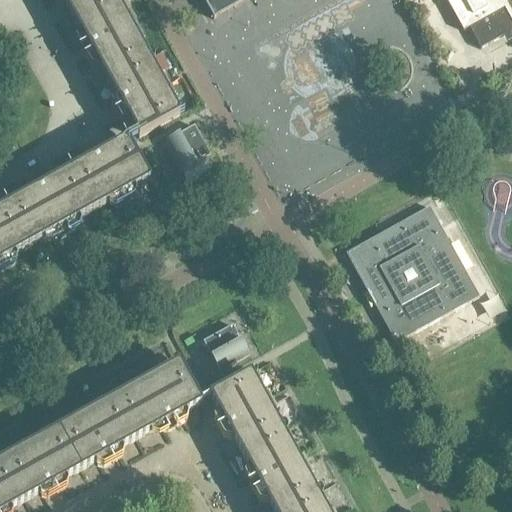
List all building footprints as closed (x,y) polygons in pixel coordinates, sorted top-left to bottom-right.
[(108,0),(52,0),(55,4),(62,1),(73,20),(108,0)] [(138,42),(145,38),(135,20),(128,24),(114,0),(108,0),(73,20),(85,43),(82,44),(81,50),(81,51),(87,53),(89,57),(85,59),(91,69),(97,65),(108,83),(148,61),(138,42)] [(250,0),(202,0),(214,21),(250,0)] [(511,0),(446,0),(464,31),(462,31),(463,33),(469,29),(481,50),(511,33),(511,0)] [(179,117),(169,98),(175,94),(165,76),(159,80),(148,61),(108,83),(116,98),(113,99),(111,106),(112,106),(118,108),(120,112),(116,114),(120,121),(121,124),(128,120),(139,140),(179,117)] [(210,158),(194,128),(164,144),(181,174),(210,158)] [(130,147),(127,142),(108,153),(104,146),(95,151),(97,155),(93,157),(87,156),(86,156),(84,162),(86,165),(71,173),(94,214),(112,203),(116,210),(134,200),(130,193),(150,183),(130,147)] [(94,214),(71,173),(52,183),(49,177),(39,182),(41,186),(37,188),(31,186),(30,187),(29,193),(30,196),(7,208),(29,249),(54,235),(58,242),(76,232),(72,225),(94,214)] [(29,249),(7,208),(0,212),(0,273),(12,267),(8,261),(29,249)] [(479,299),(429,210),(346,256),(367,294),(366,294),(374,308),(395,346),(479,299)] [(248,357),(232,328),(202,344),(219,374),(248,357)] [(200,403),(179,366),(159,377),(155,370),(137,380),(141,387),(113,402),(136,443),(160,429),(161,432),(167,434),(168,433),(170,427),(174,425),(176,429),(185,424),(182,417),(201,406),(200,403)] [(281,432),(271,413),(278,410),(268,392),(261,395),(250,376),(210,398),(220,418),(214,421),(219,431),(223,429),(225,433),(223,439),(224,440),(230,441),(233,440),(240,454),(281,432)] [(136,443),(113,402),(95,412),(91,406),(73,416),(76,422),(58,433),(80,473),(100,462),(101,465),(107,467),(108,467),(110,460),(114,458),(116,462),(126,457),(122,450),(136,443)] [(306,477),(313,474),(303,456),(296,459),(281,432),(240,454),(253,478),(251,479),(249,485),(249,486),(256,488),(258,492),(254,494),(259,503),(259,504),(266,500),(272,511),(287,511),(317,496),(306,477)] [(80,473),(58,433),(39,443),(36,436),(18,446),(21,453),(3,463),(25,504),(40,496),(41,498),(47,500),(48,500),(50,493),(54,491),(56,495),(66,490),(62,483),(80,473)] [(9,511),(25,504),(3,463),(0,464),(0,511),(9,511)] [(334,511),(333,511),(331,511),(325,511),(317,496),(287,511),(334,511)]
